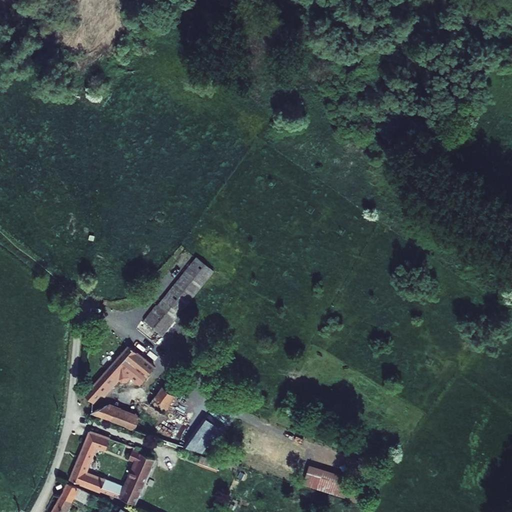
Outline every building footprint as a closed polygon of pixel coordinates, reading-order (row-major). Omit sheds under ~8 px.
[(194,253),(135,326),(154,341),(213,268),(194,253)] [(132,378),(140,384),(156,365),(133,345),(87,398),(93,403),(102,393),(106,397),(121,379),(127,384),(132,378)] [(153,409),(165,389),(161,386),(148,406),(153,409)] [(218,426),(176,393),(150,431),(202,450),(218,426)] [(96,405),(93,413),(135,428),(141,413),(109,402),(106,409),(96,405)] [(92,429),(72,476),(136,501),(159,453),(144,448),(139,459),(127,486),(106,479),(107,477),(87,469),(98,445),(132,456),(137,445),(92,429)] [(137,445),(132,456),(139,459),(144,448),(137,445)] [(308,461),(301,482),(366,503),(372,487),(350,479),(351,476),(308,461)] [(81,487),(82,486),(70,480),(52,511),(120,511),(124,507),(112,498),(102,494),(81,487)]
